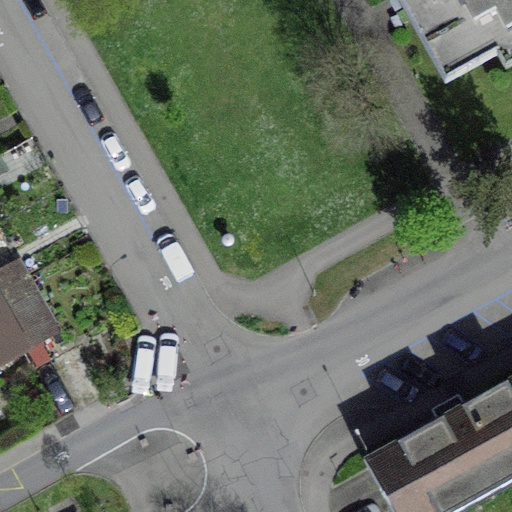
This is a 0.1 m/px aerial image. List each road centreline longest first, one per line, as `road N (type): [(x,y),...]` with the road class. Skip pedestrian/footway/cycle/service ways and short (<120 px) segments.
road 1 (residential): [(0,26),(195,387)]
road 2 (residential): [(511,290),(232,450)]
road 3 (residential): [(195,387),(0,494)]
